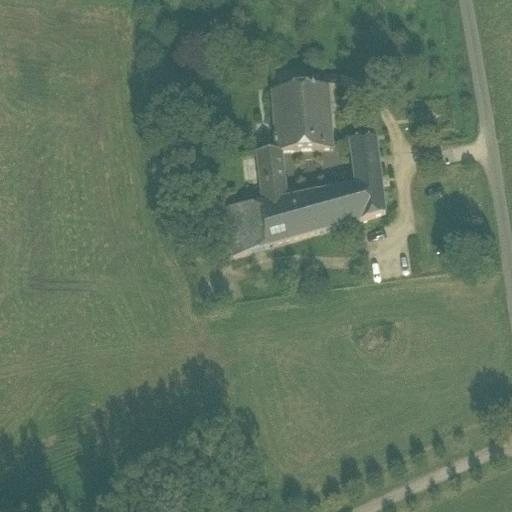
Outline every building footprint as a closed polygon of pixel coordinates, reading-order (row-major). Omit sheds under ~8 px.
[(329,90),(273,95),(277,156),(277,159),(300,155),(333,153),(329,90)] [(376,143),(351,145),(353,161),(378,158),(376,143)] [(300,155),(277,159),(277,156),(257,157),(268,252),(310,240),(304,200),(300,155)] [(249,208),(226,212),(232,262),(268,252),(257,157),(243,158),(249,208)] [(355,176),(380,173),(378,158),(353,161),(355,176)] [(380,173),(355,176),(357,190),(361,225),(386,218),(380,173)] [(357,190),(304,200),(310,240),(361,225),(357,190)]
